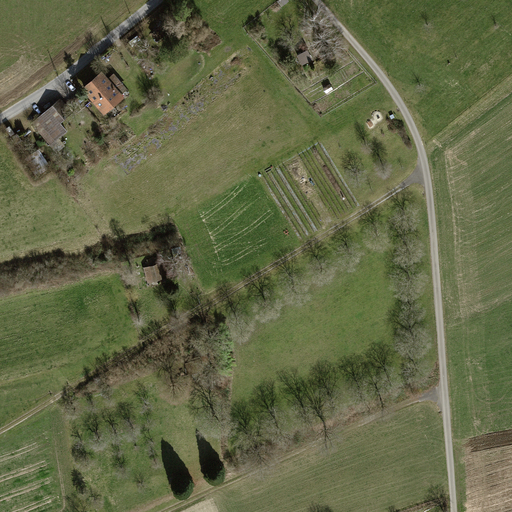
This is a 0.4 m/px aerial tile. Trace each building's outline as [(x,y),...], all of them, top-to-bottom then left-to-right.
[(300,52),(306,62),(317,57),(312,46),(300,52)] [(109,78),(103,71),(83,89),(105,115),(126,97),(123,94),(111,80),(109,78)] [(115,73),(109,78),(111,80),(123,94),(129,89),(115,73)] [(74,113),(62,98),(58,102),(33,123),(58,154),(66,147),(60,139),(69,131),(62,123),(74,113)] [(149,264),(151,279),(160,278),(158,263),(149,264)]
